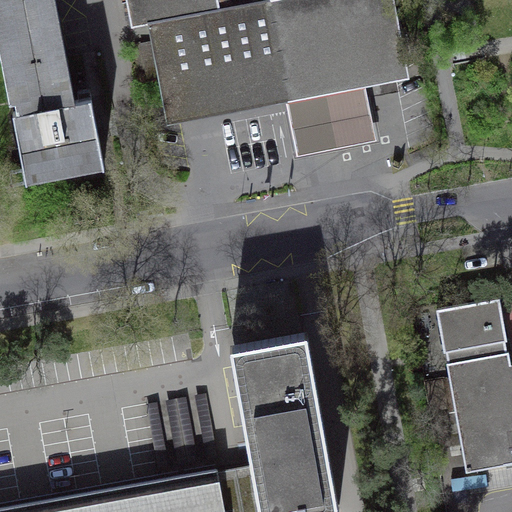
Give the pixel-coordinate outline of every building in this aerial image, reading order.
[(0,0),(0,40),(27,180),(55,175),(69,172),(108,165),(94,95),(78,98),(58,0),(0,0)] [(327,93),(366,85),(409,77),(394,0),(126,0),(132,27),(164,21),(174,75),(158,78),(167,123),(285,100),(327,93)] [(327,93),(285,100),(296,155),(376,139),(366,85),(327,93)] [(506,339),(499,297),(437,308),(445,350),(447,350),(449,361),(447,362),(466,470),(511,461),(511,370),(508,350),(506,351),(504,339),(506,339)] [(292,511),(339,504),(308,338),(268,345),(228,352),(249,470),(257,511),(292,511)] [(257,511),(249,470),(104,496),(16,511),(257,511)]
